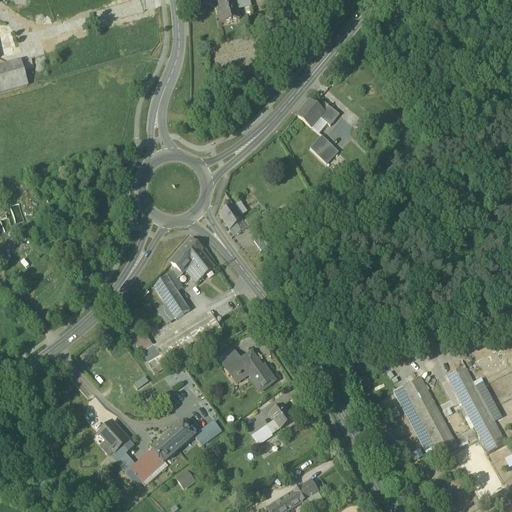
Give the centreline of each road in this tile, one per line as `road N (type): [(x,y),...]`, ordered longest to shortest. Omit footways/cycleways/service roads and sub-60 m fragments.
road 1 (tertiary): [(197,216),(308,362),(395,511)]
road 2 (secondary): [(203,173),(291,99),(374,0)]
road 3 (track): [(301,382),(511,340)]
road 4 (residential): [(0,61),(35,50),(64,28),(161,0)]
road 5 (secondary): [(56,350),(96,317),(136,265),(156,222)]
road 6 (tertiary): [(161,157),(156,121),(177,57),(175,0)]
